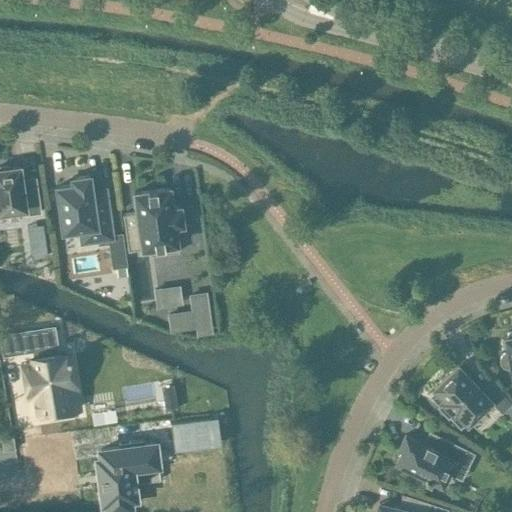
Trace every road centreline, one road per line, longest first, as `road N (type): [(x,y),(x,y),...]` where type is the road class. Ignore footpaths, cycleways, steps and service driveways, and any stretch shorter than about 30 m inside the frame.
road 1 (residential): [(511,282),(440,311),(393,356),(354,430),(326,511)]
road 2 (residential): [(187,140),(0,112)]
road 3 (tertiary): [(511,74),(362,29)]
